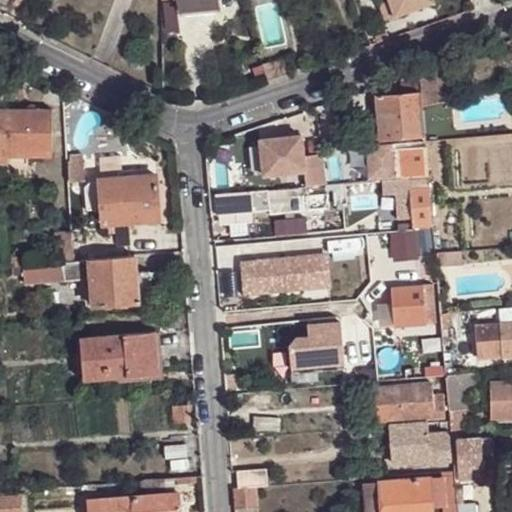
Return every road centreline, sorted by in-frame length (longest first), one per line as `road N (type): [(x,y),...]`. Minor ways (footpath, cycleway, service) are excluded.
road 1 (residential): [(220,511),(188,125)]
road 2 (residential): [(188,125),(511,18)]
road 3 (residential): [(0,31),(188,125)]
